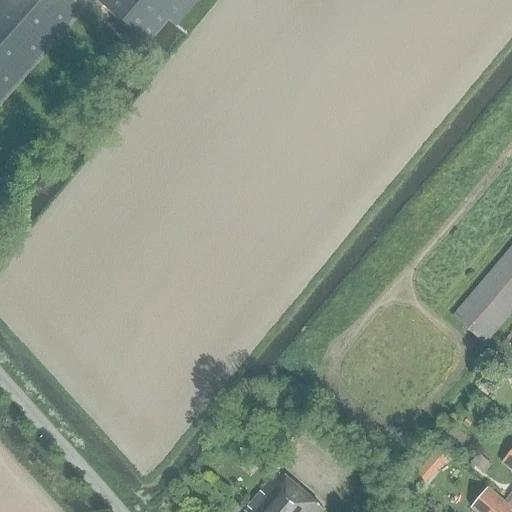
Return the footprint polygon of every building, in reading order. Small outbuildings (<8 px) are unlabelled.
[(0,0),(0,104),(82,10),(71,0),(0,0)] [(101,0),(147,41),(166,20),(173,26),(196,0),(101,0)] [(511,312),(511,245),(452,317),(485,345),(511,312)] [(477,409),(477,413),(479,415),(482,417),(486,416),(489,413),(489,410),(488,407),(485,405),(480,405),(477,409)] [(440,450),(430,461),(438,468),(448,458),(440,450)] [(511,450),(501,464),(511,472),(511,450)] [(479,454),(470,463),(477,469),(485,460),(479,454)] [(320,511),(323,509),(279,470),(243,510),(245,511),(320,511)] [(511,511),(511,505),(505,500),(488,486),(471,506),(478,511),(511,511)]
